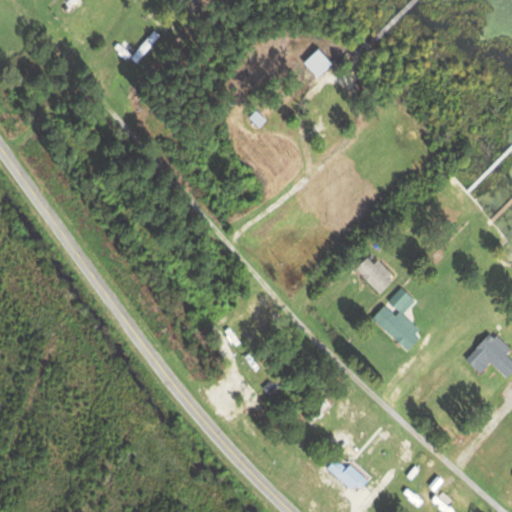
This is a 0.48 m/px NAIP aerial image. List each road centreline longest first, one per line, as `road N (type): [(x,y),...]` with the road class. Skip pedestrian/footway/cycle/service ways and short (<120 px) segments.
road 1 (residential): [(296,511),(172,384),(0,145)]
road 2 (residential): [(74,71),(283,305)]
road 3 (residential): [(283,305),(508,511)]
